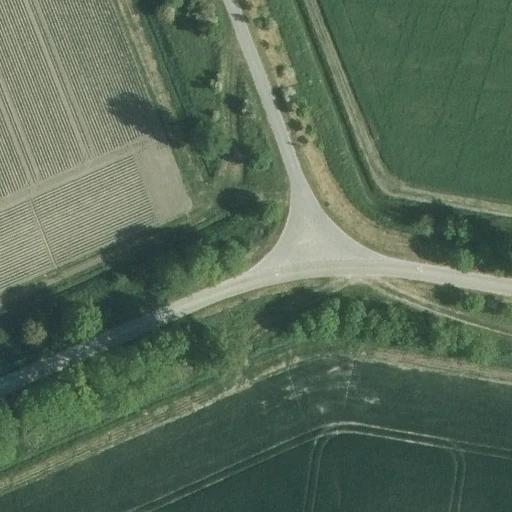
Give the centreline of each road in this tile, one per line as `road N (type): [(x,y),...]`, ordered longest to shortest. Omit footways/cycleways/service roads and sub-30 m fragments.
road 1 (unclassified): [(0,389),(254,279)]
road 2 (unclassified): [(299,192),(225,0)]
road 3 (track): [(368,264),(469,329),(511,338)]
road 4 (unclassified): [(511,289),(368,264)]
